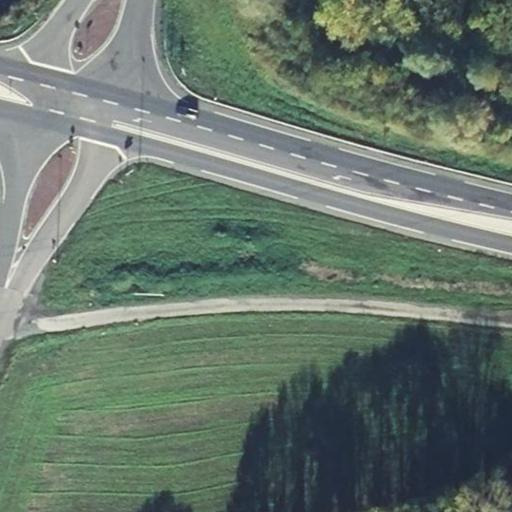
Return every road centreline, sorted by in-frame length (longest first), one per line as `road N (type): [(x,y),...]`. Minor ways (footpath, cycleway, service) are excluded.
road 1 (track): [(0,335),(251,308),(511,324)]
road 2 (secondary): [(120,127),(409,212),(511,231)]
road 3 (unclassified): [(0,318),(120,127)]
road 4 (unclassified): [(32,104),(3,238),(0,313)]
road 5 (unclassified): [(120,127),(137,0)]
